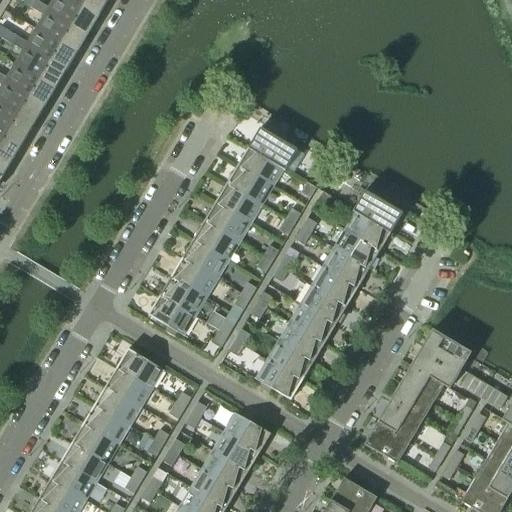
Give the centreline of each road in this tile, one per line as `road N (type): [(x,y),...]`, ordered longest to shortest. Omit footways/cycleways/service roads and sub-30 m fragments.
road 1 (residential): [(0,232),(138,0)]
road 2 (residential): [(324,444),(96,309)]
road 3 (residential): [(324,444),(441,242)]
road 4 (residential): [(96,309),(214,112)]
road 5 (residential): [(0,470),(96,309)]
road 6 (residential): [(435,511),(324,444)]
